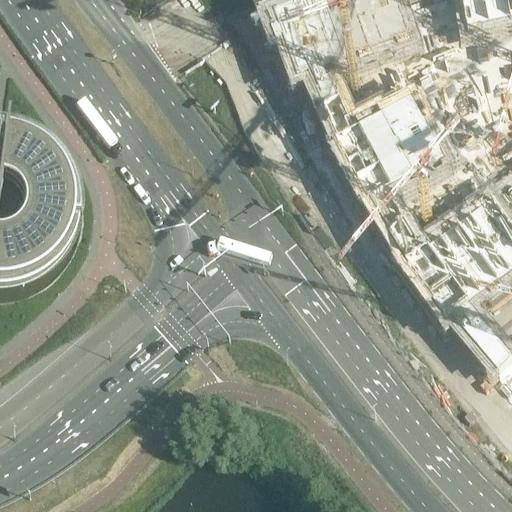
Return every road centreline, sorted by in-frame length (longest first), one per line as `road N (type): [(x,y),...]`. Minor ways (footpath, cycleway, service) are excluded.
road 1 (primary): [(498,511),(272,236)]
road 2 (secondary): [(0,479),(246,284)]
road 3 (primary): [(22,0),(217,243)]
road 4 (primary): [(272,236),(97,0)]
road 5 (primary): [(246,284),(428,511)]
road 6 (secondary): [(217,243),(0,427)]
